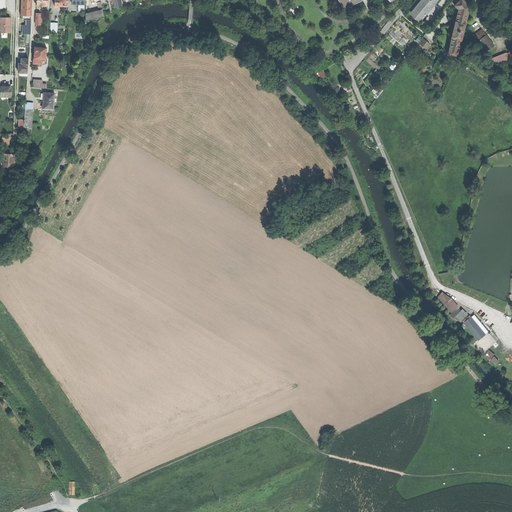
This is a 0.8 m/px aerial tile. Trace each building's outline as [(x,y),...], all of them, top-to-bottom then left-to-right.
[(21,0),(21,15),(27,16),(31,16),(31,0),(21,0)] [(338,0),(343,10),(362,0),(388,0),(338,0)] [(420,0),(409,14),(418,21),(435,0),(420,0)] [(449,0),(458,9),(453,29),(448,53),(456,56),(468,6),(462,0),(449,0)] [(104,17),(103,10),(86,14),(86,21),(104,17)] [(10,17),(1,17),(1,32),(10,32),(10,25),(10,17)] [(31,34),(31,20),(27,20),(27,25),(23,25),(23,34),(31,34)] [(480,24),(474,32),(479,36),(485,27),(480,24)] [(486,35),(480,39),(488,49),(494,45),(486,35)] [(429,42),(423,38),(419,43),(426,48),(429,42)] [(34,58),(46,59),(47,48),(42,48),(38,47),(35,47),(34,53),(34,58)] [(493,58),(496,66),(510,60),(506,52),(493,58)] [(20,72),(27,73),(28,68),(28,59),(21,59),(21,64),(19,64),(19,72),(20,72)] [(34,80),(33,87),(42,88),(42,84),(43,81),(34,80)] [(6,87),(1,87),(1,96),(2,96),(1,99),(7,99),(7,96),(10,96),(10,87),(6,87)] [(43,100),(43,109),(53,110),(54,93),(45,93),(44,97),(44,100),(43,100)] [(24,128),(32,129),(33,110),(29,110),(25,110),(24,128)] [(10,154),(3,153),(2,163),(6,163),(6,165),(12,165),(12,163),(16,164),(17,154),(10,154)] [(437,296),(452,313),(458,308),(454,303),(451,306),(447,301),(441,293),(437,296)] [(455,315),(461,321),(467,315),(461,309),(455,315)] [(464,322),(478,339),(485,334),(471,317),(464,322)] [(490,335),(486,338),(487,339),(483,343),(488,349),(496,342),(490,335)]
